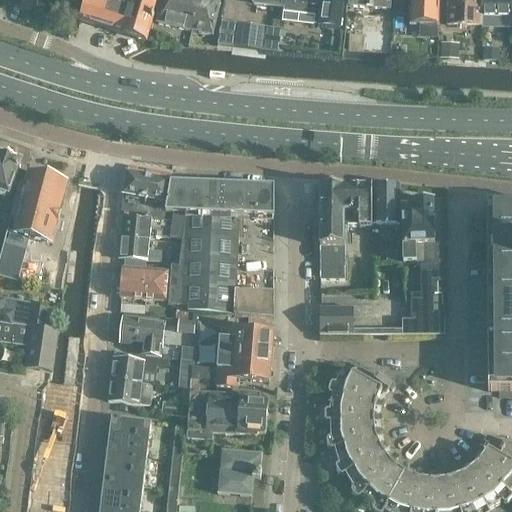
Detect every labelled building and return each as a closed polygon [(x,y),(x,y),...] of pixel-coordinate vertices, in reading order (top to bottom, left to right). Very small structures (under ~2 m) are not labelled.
[(110,0),(86,0),(80,19),(103,26),(110,0)] [(124,32),(134,0),(110,0),(103,26),(124,32)] [(134,0),(124,32),(147,39),(158,1),(156,1),(156,0),(134,0)] [(185,7),(185,0),(161,0),(156,25),(191,33),(196,9),(185,7)] [(220,0),(185,0),(185,7),(196,9),(191,33),(213,38),(220,0)] [(285,0),(285,2),(321,7),(319,25),(340,28),(343,0),(285,0)] [(349,0),(349,8),(389,11),(389,0),(349,0)] [(394,0),(394,16),(392,17),(392,23),(402,24),(403,18),(401,17),(401,15),(402,16),(403,0),(394,0)] [(411,0),(411,25),(438,26),(438,0),(411,0)] [(511,0),(479,0),(480,6),(479,25),(480,25),(480,17),(511,17),(511,0)] [(479,25),(480,6),(448,5),(447,25),(479,25)] [(262,51),(262,46),(265,29),(235,25),(233,48),(262,51)] [(390,55),(390,54),(391,40),(364,38),(362,54),(390,55)] [(483,58),(493,57),(492,43),(482,44),(483,58)] [(458,60),(458,58),(459,45),(441,44),(440,59),(458,60)] [(6,198),(9,199),(21,163),(0,155),(0,198),(5,200),(6,198)] [(7,231),(0,257),(0,277),(17,282),(28,238),(52,244),(67,185),(28,174),(26,184),(19,182),(10,217),(17,219),(13,232),(7,231)] [(165,214),(171,185),(171,183),(126,174),(122,198),(132,199),(130,213),(147,216),(145,221),(151,222),(163,223),(172,223),(170,240),(182,241),(184,215),(165,214)] [(236,293),(237,258),(239,222),(243,222),(243,217),(273,218),(273,189),(171,185),(165,214),(184,215),(182,241),(179,269),(171,268),(171,273),(168,304),(168,307),(176,308),(175,321),(178,322),(187,322),(188,313),(274,322),(274,295),(236,293)] [(347,216),(346,189),(344,189),(344,188),(319,188),(319,248),(320,248),(320,281),(344,281),(344,248),(345,248),(345,216),(347,216)] [(372,227),(373,227),(373,188),(372,188),(372,189),(346,189),(347,216),(358,216),(358,230),(372,230),(372,227)] [(400,227),(400,189),(400,188),(373,188),(373,227),(400,227)] [(444,337),(443,246),(434,246),(433,204),(429,204),(429,201),(417,201),(417,205),(413,205),(413,209),(401,210),(402,249),(402,253),(403,265),(415,264),(415,267),(418,269),(420,269),(420,295),(410,295),(411,321),(402,322),(402,331),(353,332),(353,309),(320,309),(320,338),(352,337),(444,337)] [(511,206),(486,207),(487,393),(498,393),(498,399),(511,399),(511,206)] [(151,222),(145,221),(122,219),(120,240),(150,242),(151,230),(163,231),(163,223),(151,222)] [(118,260),(148,263),(160,264),(160,254),(149,254),(150,242),(120,240),(118,260)] [(387,265),(401,265),(403,265),(402,253),(387,253),(387,265)] [(364,277),(373,277),(373,261),(364,261),(364,277)] [(121,300),(144,302),(168,304),(171,273),(123,269),(121,300)] [(48,309),(6,301),(6,300),(0,298),(0,323),(44,330),(48,309)] [(122,319),(120,345),(146,348),(145,354),(161,356),(164,324),(122,319)] [(178,322),(177,335),(194,336),(195,323),(178,322)] [(0,344),(28,349),(25,370),(52,374),(58,333),(44,330),(0,323),(0,344)] [(232,327),(231,331),(219,330),(214,388),(237,390),(237,382),(269,385),(273,335),(260,334),(260,329),(232,327)] [(161,356),(145,354),(145,357),(124,355),(124,362),(113,361),(110,382),(142,387),(143,375),(156,376),(157,368),(169,369),(169,360),(160,359),(161,356)] [(382,419),(379,417),(380,409),(383,409),(385,405),(382,403),(389,391),(391,392),(395,386),(376,375),(375,378),(355,367),(351,374),(344,370),(335,386),(332,385),(330,386),(328,394),(329,397),(333,398),(329,412),(326,412),(324,414),(324,423),(326,425),(330,425),(330,440),(327,441),(326,443),(328,451),(331,453),(334,452),(338,466),(336,468),(335,471),(339,478),(342,479),(345,477),(353,489),(351,492),(350,495),(356,501),(359,500),(362,498),(373,508),(371,511),(488,511),(501,503),(504,506),(506,506),(511,500),(511,497),(509,495),(511,491),(511,455),(503,451),(505,448),(486,437),(482,443),(485,445),(483,449),(480,448),(477,452),(479,455),(474,461),(472,459),(468,462),(469,465),(463,469),(461,467),(457,470),(457,473),(450,476),(448,473),(444,474),(443,477),(435,478),(435,475),(430,474),(429,477),(421,476),(421,473),(417,472),(414,474),(407,471),(409,468),(405,465),(402,467),(396,463),(398,460),(394,456),(392,458),(386,451),(389,449),(387,445),(384,446),(381,438),(384,437),(383,432),(380,432),(379,423),(382,423),(382,419)] [(215,380),(215,369),(198,368),(198,379),(215,380)] [(153,388),(142,387),(110,382),(108,403),(139,407),(150,408),(153,388)] [(265,436),(267,420),(268,404),(258,403),(258,399),(253,398),(253,390),(245,390),(244,398),(240,397),(240,394),(208,392),(208,393),(190,391),(188,420),(186,440),(212,442),(213,434),(255,438),(256,436),(265,436)] [(188,420),(190,391),(183,391),(182,406),(163,404),(161,417),(188,420)] [(147,457),(151,425),(111,420),(107,452),(147,457)] [(172,460),(182,461),(185,429),(175,428),(172,460)] [(143,488),(147,457),(107,452),(103,483),(143,488)] [(260,471),(261,456),(221,453),(217,495),(251,498),(253,481),(260,481),(261,471),(260,471)] [(178,493),(182,461),(172,460),(168,492),(178,493)] [(139,511),(143,488),(103,483),(99,511),(139,511)] [(176,511),(178,493),(168,492),(166,511),(176,511)]
